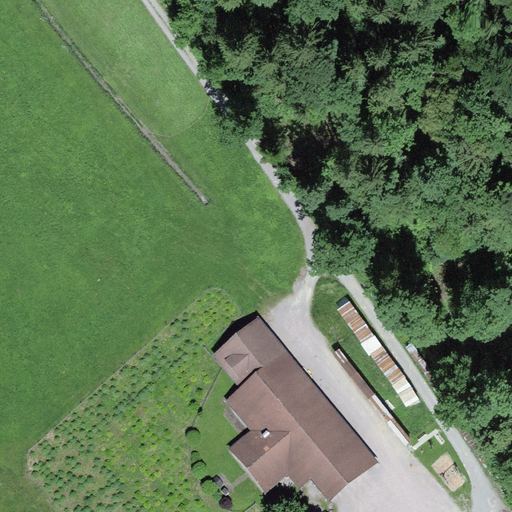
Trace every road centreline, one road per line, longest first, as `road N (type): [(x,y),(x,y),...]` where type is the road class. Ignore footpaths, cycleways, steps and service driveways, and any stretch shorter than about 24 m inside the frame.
road 1 (track): [(479,490),(471,463),(380,322),(150,0)]
road 2 (track): [(426,511),(311,343),(304,312),(311,223)]
